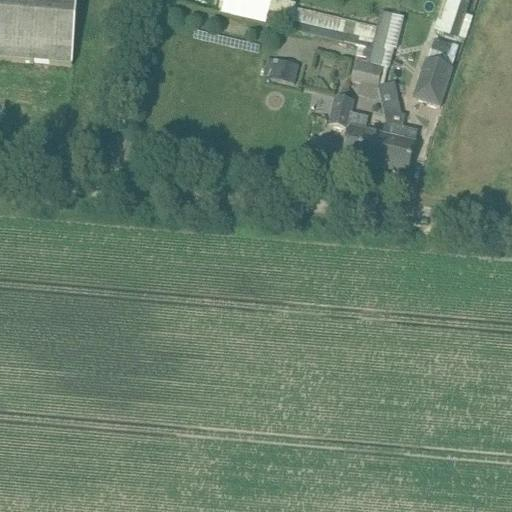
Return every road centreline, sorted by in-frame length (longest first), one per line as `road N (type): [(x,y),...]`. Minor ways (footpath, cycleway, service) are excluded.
road 1 (track): [(324,202),(0,177)]
road 2 (unclassified): [(511,219),(324,202)]
